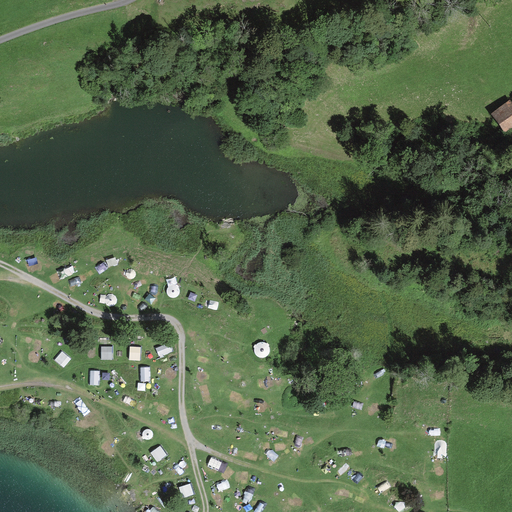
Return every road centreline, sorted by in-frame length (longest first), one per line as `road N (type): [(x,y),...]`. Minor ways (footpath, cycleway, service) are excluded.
road 1 (track): [(190,443),(177,325),(99,314),(0,264)]
road 2 (track): [(400,511),(353,483),(289,478),(190,443)]
